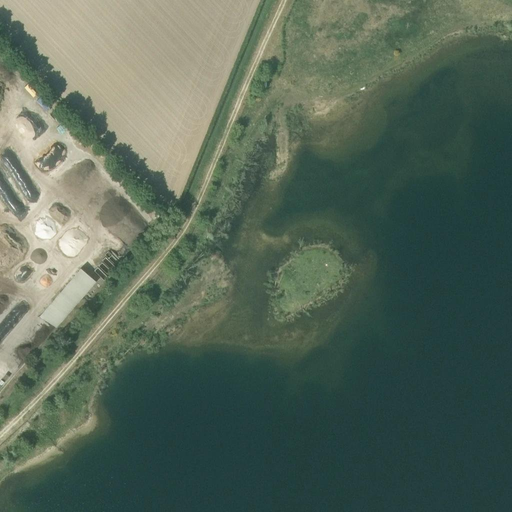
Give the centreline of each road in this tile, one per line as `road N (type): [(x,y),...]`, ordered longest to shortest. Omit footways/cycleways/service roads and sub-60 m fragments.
road 1 (track): [(0,432),(184,227),(280,0)]
road 2 (track): [(282,161),(272,17)]
